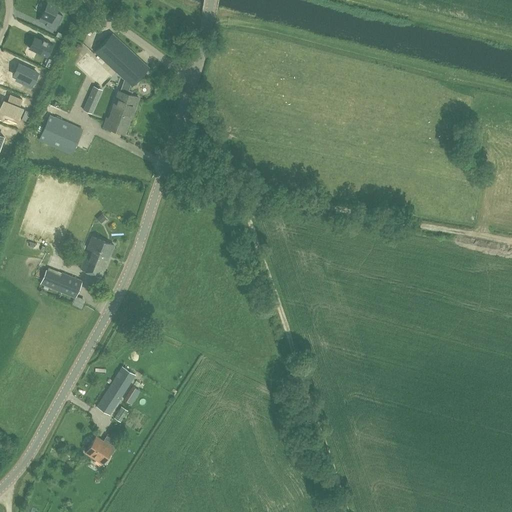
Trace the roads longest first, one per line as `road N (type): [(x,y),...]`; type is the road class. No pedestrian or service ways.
road 1 (secondary): [(0,489),(39,438),(121,288),(169,157),(212,0)]
road 2 (track): [(347,511),(238,187),(201,111),(186,100)]
